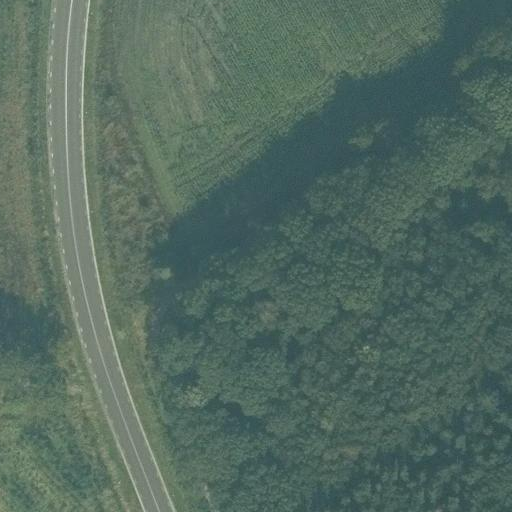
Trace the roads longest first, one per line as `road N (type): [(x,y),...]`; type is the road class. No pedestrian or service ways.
road 1 (track): [(511,69),(157,306),(144,341),(162,401),(214,511)]
road 2 (secondary): [(158,511),(83,285),(66,107),(70,0)]
